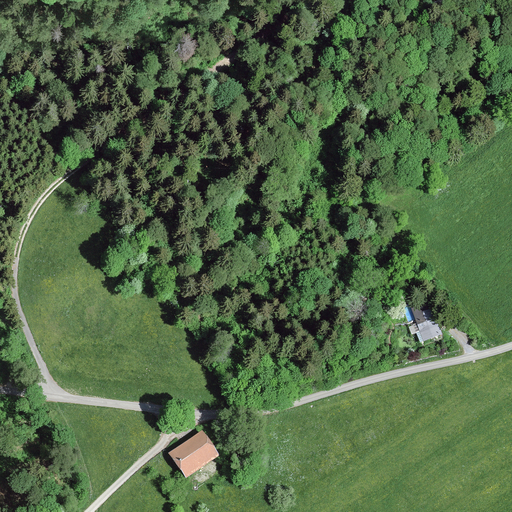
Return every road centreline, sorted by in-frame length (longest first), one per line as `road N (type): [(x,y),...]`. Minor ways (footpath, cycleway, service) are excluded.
road 1 (track): [(314,0),(40,203),(22,232),(15,298),(57,397)]
road 2 (unclassified): [(511,346),(238,409),(0,394)]
road 3 (track): [(502,349),(389,230)]
road 4 (track): [(93,511),(196,410)]
